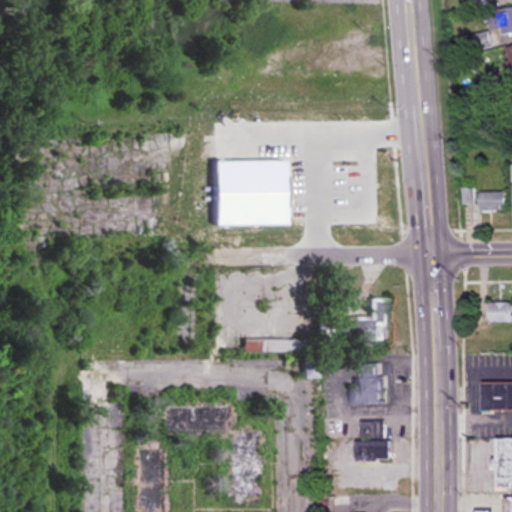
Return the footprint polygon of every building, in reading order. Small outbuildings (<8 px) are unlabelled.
[(511,33),(511,7),(490,9),(491,29),(502,29),(503,34),(511,33)] [(491,46),(487,31),(473,35),(477,50),(491,46)] [(269,225),(298,224),(298,212),(359,211),(358,134),(317,135),(317,155),(267,156),(269,225)] [(281,159),(282,224),(208,226),(207,160),(281,159)] [(474,188),(463,188),(463,205),(474,205),(474,188)] [(480,193),(480,211),(507,211),(507,193),(480,193)] [(327,346),(387,345),(387,298),(367,298),(367,316),(330,317),(330,322),(315,322),(315,339),(327,339),(327,346)] [(511,303),(490,304),(490,323),(511,322),(511,303)] [(241,353),(308,353),(308,341),(241,341),(241,353)] [(302,379),(317,379),(317,357),(302,357),(302,379)] [(382,403),(382,364),(357,364),(357,378),(349,378),(349,404),(382,403)] [(511,383),(482,383),(482,411),(511,411),(511,383)] [(257,430),(229,430),(229,406),(161,406),(161,439),(224,439),(225,498),(257,498),(257,430)] [(356,460),(390,460),(390,441),(384,441),(384,421),(360,421),(360,441),(356,441),(356,460)] [(511,489),(511,439),(497,440),(498,490),(511,489)] [(133,449),(133,511),(165,511),(165,449),(133,449)]
